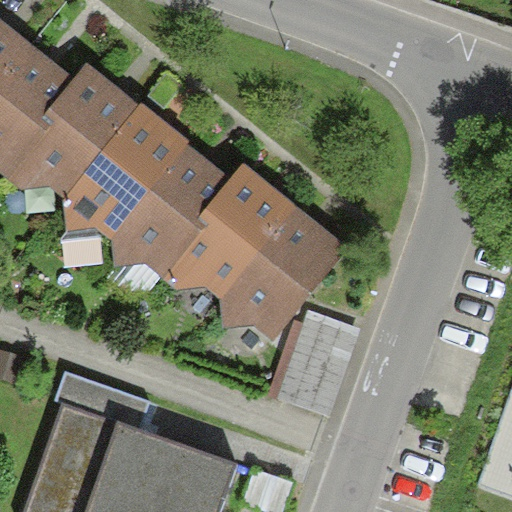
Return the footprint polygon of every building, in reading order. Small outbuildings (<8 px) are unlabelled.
[(0,56),(17,35),(0,21),(0,56)] [(0,151),(5,155),(67,73),(17,35),(0,56),(0,151)] [(50,167),(65,181),(131,97),(79,57),(67,73),(5,155),(15,176),(50,167)] [(96,209),(112,219),(177,134),(131,97),(65,181),(65,209),(96,209)] [(114,249),(160,253),(224,170),(177,134),(112,219),(114,249)] [(213,273),(221,279),(286,198),(234,157),(224,170),(160,253),(171,272),(213,273)] [(336,237),(286,198),(221,279),(220,311),(254,309),(271,325),(336,237)] [(267,388),(317,406),(347,325),(297,307),(267,388)] [(210,511),(230,449),(57,385),(11,511),(210,511)]
